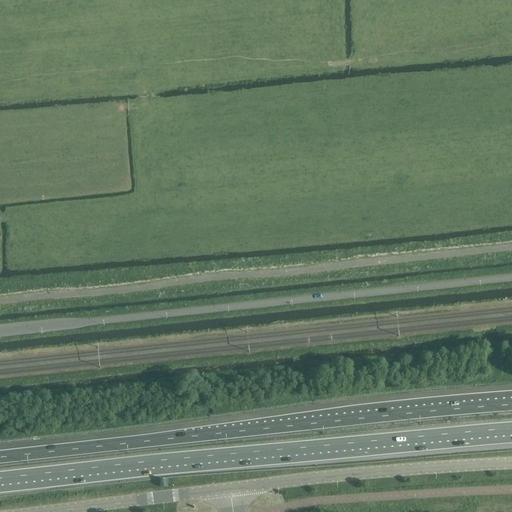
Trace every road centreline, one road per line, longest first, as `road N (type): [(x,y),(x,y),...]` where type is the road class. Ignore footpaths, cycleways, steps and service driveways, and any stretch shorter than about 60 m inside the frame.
road 1 (unknown): [(511,255),(0,309)]
road 2 (unclassified): [(0,332),(511,278)]
road 3 (motorway): [(511,404),(0,456)]
road 4 (motorway): [(0,477),(511,428)]
road 5 (secondary): [(229,489),(511,464)]
road 6 (secondary): [(52,511),(229,489)]
